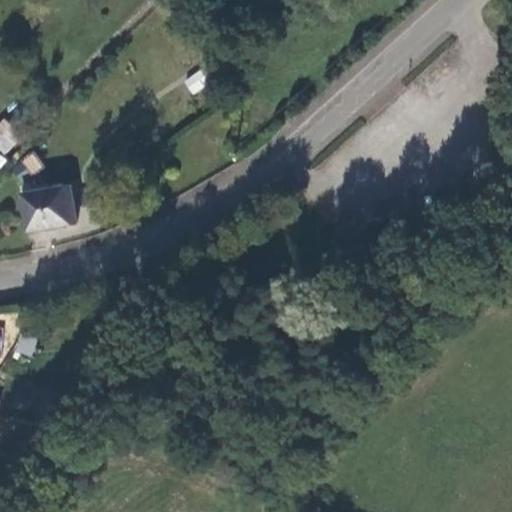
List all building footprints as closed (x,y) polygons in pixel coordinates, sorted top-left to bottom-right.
[(201,70),(184,79),(191,94),(209,86),(201,70)] [(0,121),(0,152),(4,156),(23,136),(3,118),(0,121)] [(31,175),(44,167),(33,151),(21,159),(31,175)] [(66,185),(24,193),(30,229),(71,220),(66,185)] [(38,334),(24,328),(17,347),(31,353),(38,334)]
